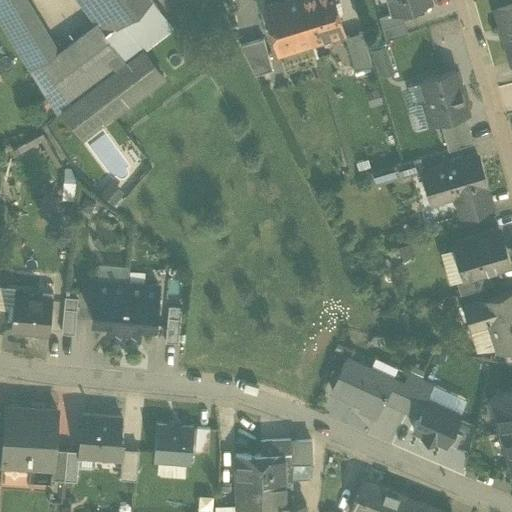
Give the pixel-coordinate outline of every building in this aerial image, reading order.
[(57,49),(27,0),(0,0),(0,16),(30,67),(40,60),(58,50),(57,49)] [(147,0),(123,19),(108,0),(81,0),(96,20),(114,44),(159,9),(152,0),(147,0)] [(108,0),(123,19),(147,0),(108,0)] [(281,0),(265,5),(278,49),(310,39),(298,0),(281,0)] [(298,0),(310,39),(343,30),(337,11),(342,6),(339,0),(298,0)] [(388,0),(392,9),(401,7),(423,0),(388,0)] [(511,2),(496,7),(511,60),(511,2)] [(401,7),(392,9),(378,13),(385,37),(408,30),(401,7)] [(159,9),(114,44),(126,60),(143,48),(172,26),(159,9)] [(96,20),(57,49),(58,50),(40,60),(71,101),(126,60),(114,44),(96,20)] [(362,29),(344,34),(354,67),(371,62),(362,29)] [(263,37),(240,43),(254,73),(272,68),(263,37)] [(71,101),(62,108),(82,136),(163,75),(143,48),(126,60),(71,101)] [(71,101),(40,60),(30,67),(57,111),(62,108),(71,101)] [(455,68),(422,78),(407,83),(413,101),(422,99),(428,121),(439,118),(464,111),(467,110),(463,97),(464,97),(460,81),(459,81),(455,68)] [(464,111),(439,118),(448,147),(473,139),(464,111)] [(41,129),(11,143),(20,164),(51,150),(41,129)] [(477,153),(423,169),(432,199),(452,194),(458,212),(491,203),(477,153)] [(419,155),(396,162),(400,175),(423,169),(419,155)] [(400,175),(396,162),(370,170),(374,183),(400,175)] [(97,190),(111,202),(120,190),(107,179),(97,190)] [(498,227),(454,240),(464,275),(465,275),(490,268),(509,263),(498,227)] [(490,268),(465,275),(469,289),(494,282),(490,268)] [(107,337),(121,337),(126,281),(95,279),(93,319),(107,322),(107,337)] [(158,284),(126,281),(121,337),(138,338),(139,324),(154,325),(158,284)] [(511,289),(463,304),(470,326),(489,320),(493,336),(497,348),(502,346),(511,343),(511,292),(511,291),(511,289)] [(52,296),(13,292),(10,326),(49,330),(52,296)] [(181,338),(180,303),(164,303),(165,338),(181,338)] [(489,320),(470,326),(474,341),(493,336),(489,320)] [(511,343),(502,346),(507,362),(511,360),(511,343)] [(403,384),(346,357),(331,389),(361,403),(359,408),(376,416),(385,396),(395,400),(403,384)] [(421,380),(408,374),(403,384),(395,400),(394,404),(408,410),(421,380)] [(511,387),(495,393),(492,398),(511,465),(511,387)] [(460,413),(423,396),(408,430),(445,446),(460,413)] [(57,409),(6,405),(4,434),(2,462),(52,465),(53,465),(54,448),(57,409)] [(122,416),(82,413),(78,450),(77,460),(78,460),(79,460),(79,454),(121,458),(122,458),(123,447),(124,437),(120,436),(122,416)] [(192,427),(157,424),(154,460),(159,460),(186,462),(189,463),(192,427)] [(209,428),(196,427),(195,450),(207,451),(209,428)] [(287,454),(260,454),(261,480),(289,480),(288,461),(311,460),(311,442),(287,442),(287,454)] [(139,449),(123,447),(122,458),(121,458),(119,478),(136,479),(139,449)] [(66,449),(54,448),(53,465),(52,465),(51,478),(64,478),(66,449)] [(78,450),(66,449),(64,478),(76,479),(78,460),(77,460),(78,450)] [(260,453),(235,454),(237,508),(238,508),(261,508),(261,480),(260,454),(260,453)] [(159,460),(158,473),(185,475),(186,462),(159,460)] [(370,511),(381,485),(361,478),(349,510),(353,511),(370,511)] [(289,505),(289,480),(261,480),(261,508),(265,508),(280,508),(280,511),(303,511),(304,505),(289,505)] [(370,511),(402,511),(408,496),(381,485),(370,511)] [(448,511),(408,496),(402,511),(448,511)]
